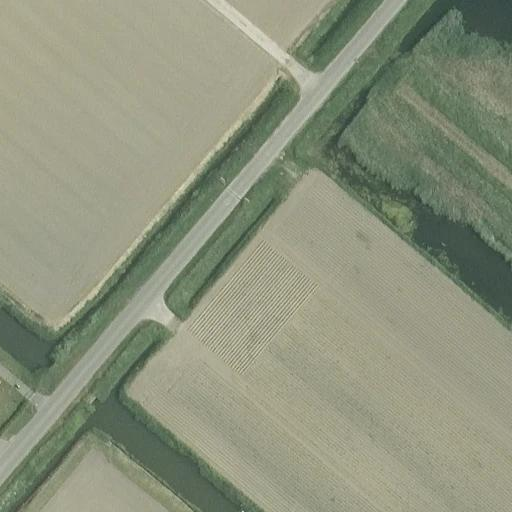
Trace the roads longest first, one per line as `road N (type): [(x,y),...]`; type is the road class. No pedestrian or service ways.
road 1 (unclassified): [(0,470),(398,0)]
road 2 (track): [(511,184),(413,100)]
